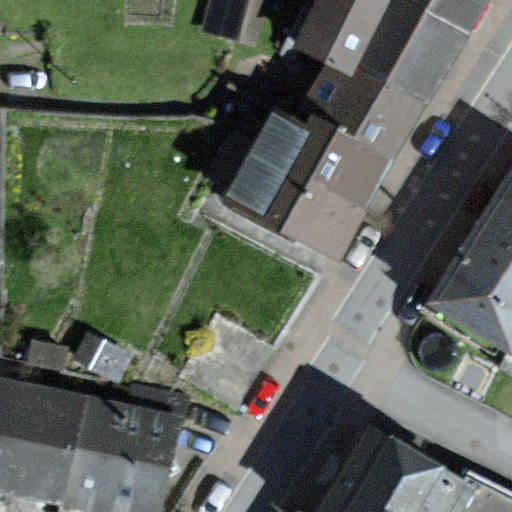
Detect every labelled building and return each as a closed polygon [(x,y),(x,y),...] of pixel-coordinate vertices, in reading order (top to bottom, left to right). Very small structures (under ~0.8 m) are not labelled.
[(259,0),(212,0),(206,27),(250,38),(259,0)] [(309,0),(286,40),(326,63),(344,73),(386,0),(309,0)] [(415,114),(459,37),(394,0),(386,0),(344,73),(415,114)] [(394,0),(459,37),(480,0),(394,0)] [(344,73),(326,63),(293,121),(300,125),(304,119),(372,159),(378,148),(391,155),(415,114),(344,73)] [(354,209),(345,204),(372,159),(304,119),(300,125),(293,121),(265,104),(213,194),(325,258),(354,209)] [(511,166),(426,306),(499,350),(511,328),(511,166)] [(131,412),(13,388),(0,453),(0,488),(116,511),(149,511),(172,400),(135,393),(131,412)] [(444,511),(458,489),(357,430),(308,511),(444,511)]
